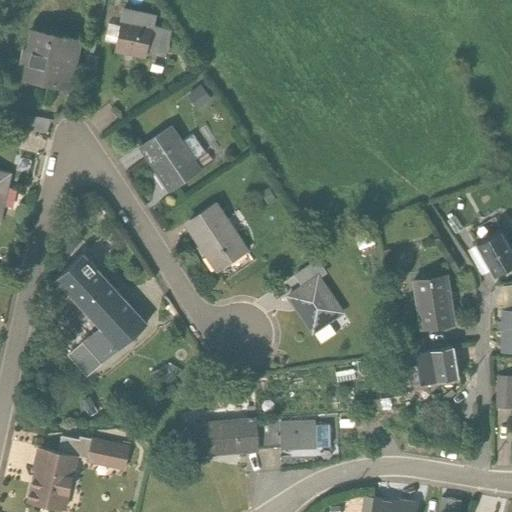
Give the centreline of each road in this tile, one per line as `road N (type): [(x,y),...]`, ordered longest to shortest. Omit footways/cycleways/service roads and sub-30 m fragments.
road 1 (residential): [(0,423),(51,180),(62,169),(77,164),(108,184),(196,314),(238,335)]
road 2 (residential): [(274,511),(334,474),(369,467),(511,481)]
